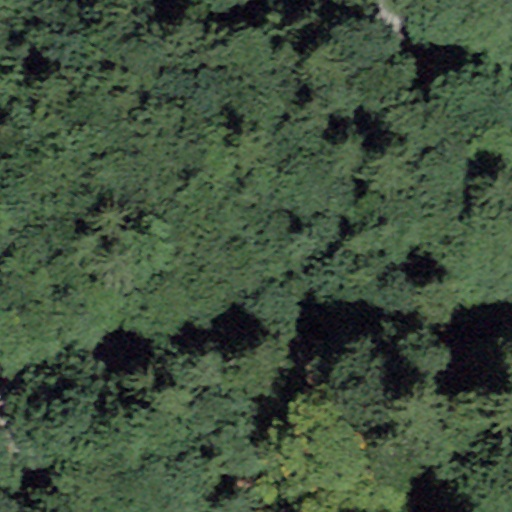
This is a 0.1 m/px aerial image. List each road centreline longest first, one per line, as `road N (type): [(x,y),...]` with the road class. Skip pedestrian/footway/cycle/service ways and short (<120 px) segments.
road 1 (track): [(511,323),(485,345),(445,353),(319,342),(137,347),(49,360),(22,378),(7,403),(9,431),(41,473),(92,511)]
road 2 (track): [(377,0),(388,17),(511,95)]
